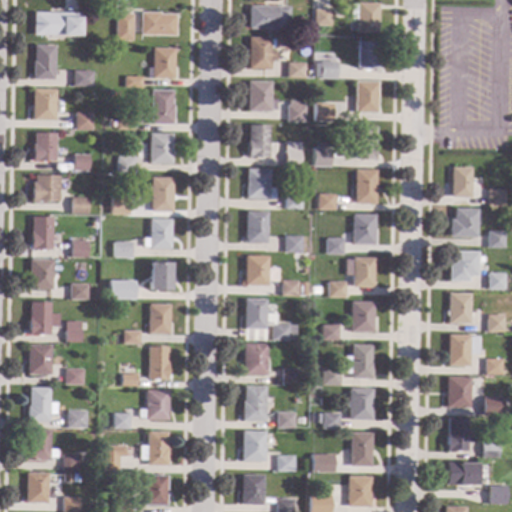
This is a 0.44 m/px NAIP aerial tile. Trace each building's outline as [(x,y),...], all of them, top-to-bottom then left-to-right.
[(375,34),(355,33),(355,19),(349,19),(349,5),(354,5),(354,4),(376,4),(375,34)] [(286,30),(246,29),(247,7),(287,7),(286,30)] [(328,27),(312,27),(312,10),(328,10),(328,27)] [(78,38),(60,38),(60,41),(43,41),(43,36),(30,36),(30,13),(78,14),(78,38)] [(157,15),(173,15),(173,37),(138,37),(138,13),(157,13),(157,15)] [(129,41),(113,41),(113,15),(127,15),(129,15),(129,41)] [(269,53),(274,53),(274,62),(268,62),(268,70),(245,70),(246,38),(269,39),(269,53)] [(375,70),(355,69),(355,43),(375,43),(375,70)] [(52,80),(30,80),(31,46),(52,47),(52,80)] [(171,79),(150,79),(150,78),(146,78),(146,68),(150,68),(150,50),(171,50),(171,79)] [(301,79),(284,79),(285,63),(301,64),(301,79)] [(334,80),(317,79),(318,63),(334,63),(334,80)] [(89,88),(70,88),(70,72),(89,72),(89,88)] [(139,88),(122,88),(122,77),(139,77),(139,88)] [(268,100),(273,100),(273,111),(268,110),(268,112),(245,112),(246,82),(269,83),(268,100)] [(375,114),(352,113),(353,82),(375,83),(375,114)] [(52,121),(30,121),(30,90),(52,90),(52,121)] [(170,106),(171,106),(171,125),(149,125),(149,91),(170,91),(170,106)] [(300,107),(302,107),(301,123),(283,123),(283,106),(285,106),(286,102),(300,102),(300,107)] [(330,122),(311,121),(311,104),(330,105),(330,122)] [(89,131),(72,131),(72,113),(89,114),(89,131)] [(132,131),(116,131),(116,119),(132,119),(132,131)] [(266,159),(245,158),(247,125),(266,126),(266,159)] [(373,161),(351,161),(352,128),(374,128),(373,161)] [(52,162),(33,162),(33,163),(30,163),(30,145),(31,145),(31,134),(52,134),(52,162)] [(170,164),(147,164),(148,135),(170,135),(170,164)] [(298,167),(281,167),(282,143),(298,143),(298,167)] [(327,168),(310,168),(310,148),(328,149),(327,168)] [(85,172),(70,172),(70,155),(85,155),(85,172)] [(132,174),(115,174),(115,158),(132,158),(132,174)] [(468,179),(475,179),(475,191),(468,191),(468,198),(448,198),(449,168),(468,169),(468,179)] [(266,189),(273,189),(272,198),(266,198),(266,200),(244,199),(245,170),(267,170),(266,189)] [(373,204),(352,204),(352,170),(374,171),(373,204)] [(55,203),(34,203),(34,204),(29,204),(29,184),(31,184),(32,176),(55,176),(55,203)] [(170,212),(149,212),(149,192),(141,192),(141,181),(149,181),(149,179),(170,179),(170,212)] [(502,208),(484,207),(485,190),(502,190),(502,208)] [(332,211),(315,211),(315,195),(332,196),(332,211)] [(84,215),(67,215),(67,198),(73,198),(84,198),(84,215)] [(299,211),(282,210),(282,198),(299,198),(299,211)] [(130,215),(114,215),(114,205),(130,205),(130,215)] [(473,238),(447,238),(447,220),(451,221),(451,210),(474,210),(473,238)] [(264,243),(243,243),(243,212),(265,213),(264,243)] [(372,245),(349,245),(350,215),(372,216),(372,245)] [(48,251),(27,250),(27,233),(29,233),(29,217),(48,217),(48,251)] [(168,250),(147,250),(147,220),(169,220),(168,250)] [(501,249),(484,249),(484,232),(501,232),(501,249)] [(299,254),(282,253),(282,236),(300,237),(299,254)] [(340,256),(323,255),(323,239),(340,240),(340,256)] [(84,259),(67,259),(68,241),(84,241),(84,259)] [(128,258),(113,258),(113,246),(128,246),(128,258)] [(474,277),(466,277),(466,282),(446,282),(447,252),(475,252),(474,277)] [(265,287),(242,286),(243,256),(266,257),(265,287)] [(370,288),(350,288),(350,258),(352,258),(371,259),(370,288)] [(49,291),(27,290),(27,261),(49,261),(49,291)] [(168,292),(148,292),(148,285),(139,285),(139,277),(148,277),(148,262),(168,263),(168,292)] [(501,291),(484,291),(484,273),(501,274),(501,291)] [(295,298),(278,297),(279,282),(295,282),(295,298)] [(343,284),(342,299),(325,298),(325,283),(343,284)] [(84,301),(66,301),(66,285),(84,285),(84,301)] [(130,301),(113,301),(113,286),(130,286),(130,301)] [(318,287),(318,295),(309,295),(309,287),(318,287)] [(467,325),(445,324),(445,294),(468,295),(467,325)] [(263,330),(242,329),(242,299),(264,300),(263,330)] [(370,333),(347,332),(348,303),(371,303),(370,333)] [(46,314),(56,315),(56,328),(46,328),(46,336),(26,336),(27,304),(46,304),(46,314)] [(167,335),(146,335),(146,305),(167,305),(167,335)] [(501,333),(483,333),(484,315),(501,316),(501,333)] [(78,344),(62,343),(62,322),(78,322),(78,344)] [(287,341),(270,341),(270,326),(287,326),(287,341)] [(335,342),(318,342),(318,326),(335,326),(335,342)] [(137,345),(120,345),(120,332),(137,332),(137,345)] [(476,337),(476,356),(465,356),(465,367),(444,367),(445,336),(476,337)] [(264,377),(241,376),(241,344),(264,345),(264,377)] [(47,375),(25,376),(25,346),(48,346),(47,375)] [(368,361),(369,361),(369,380),(348,380),(348,346),(368,346),(368,361)] [(166,380),(145,380),(145,348),(165,348),(166,380)] [(498,376),(481,376),(482,360),(498,360),(498,376)] [(337,387),(318,386),(319,368),(337,369),(337,387)] [(295,386),(279,386),(279,369),(295,370),(295,386)] [(79,386),(62,386),(62,370),(79,370),(79,386)] [(134,388),(119,388),(119,375),(134,375),(134,388)] [(466,409),(443,408),(443,378),(467,379),(466,409)] [(262,423),(239,422),(240,402),(241,402),(242,387),(263,387),(262,423)] [(46,404),(52,404),(52,414),(46,414),(46,422),(24,422),(24,408),(26,408),(26,389),(46,389),(46,404)] [(368,421),(345,421),(346,389),(369,390),(368,421)] [(166,421),(143,421),(143,419),(135,419),(136,410),(143,411),(143,391),(166,391),(166,421)] [(499,417),(479,416),(479,398),(499,398),(499,417)] [(83,412),(83,430),(63,429),(64,412),(83,412)] [(290,431),(273,430),(273,413),(291,414),(290,431)] [(335,430),(318,430),(319,414),(336,415),(335,430)] [(126,429),(110,429),(110,415),(126,415),(126,429)] [(465,428),(474,428),(474,443),(464,443),(464,452),(443,451),(443,434),(444,435),(445,419),(465,420),(465,428)] [(47,450),(55,450),(55,458),(47,458),(47,461),(24,461),(24,431),(47,431),(47,450)] [(262,462),(239,462),(240,432),(263,433),(262,462)] [(164,450),(165,450),(165,467),(144,467),(144,464),(138,464),(138,447),(144,447),(144,433),(164,433),(164,450)] [(367,468),(346,467),(347,434),(368,434),(367,468)] [(495,459),(478,459),(478,444),(495,445),(495,459)] [(330,472),(329,454),(307,454),(308,472),(330,472)] [(76,473),(59,473),(60,455),(76,455),(76,473)] [(116,473),(99,473),(99,455),(116,455),(116,473)] [(291,473),(273,473),(273,457),(291,457),(291,473)] [(86,471),(78,471),(78,462),(86,462),(86,471)] [(338,473),(322,472),(322,462),(338,462),(338,473)] [(473,486),(441,485),(442,464),(473,465),(473,486)] [(45,504),(23,504),(24,474),(45,475),(45,504)] [(260,506),(238,506),(239,475),(260,476),(260,506)] [(164,506),(141,506),(142,476),(164,476),(164,506)] [(367,508),(344,508),(344,477),(367,477),(367,508)] [(503,505),(485,505),(485,486),(503,487),(503,505)] [(130,511),(111,511),(111,497),(130,497),(130,511)] [(76,511),(59,511),(60,498),(76,498),(76,511)] [(327,511),(304,511),(305,498),(328,498),(327,511)] [(290,511),(273,511),(274,500),(290,501),(290,511)]
